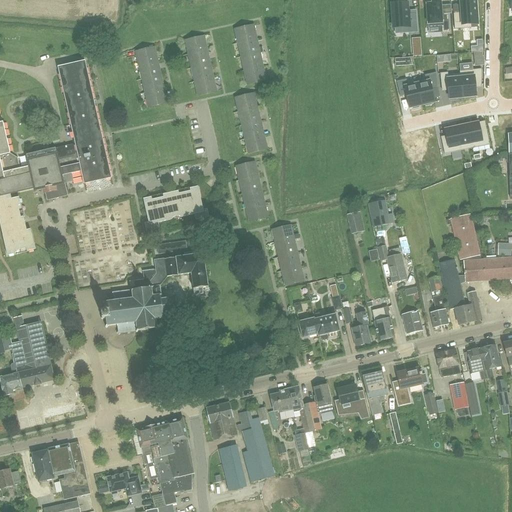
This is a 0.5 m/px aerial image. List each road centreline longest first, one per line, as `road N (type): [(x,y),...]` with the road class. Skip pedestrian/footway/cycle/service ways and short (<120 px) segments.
road 1 (residential): [(191,402),(511,323)]
road 2 (residential): [(61,205),(215,168),(200,100)]
road 3 (residential): [(108,423),(66,250)]
